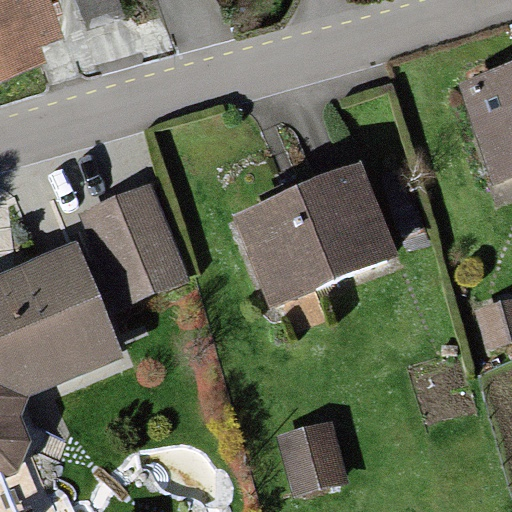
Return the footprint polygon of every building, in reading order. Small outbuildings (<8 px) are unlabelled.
[(0,0),(0,79),(36,68),(30,49),(56,41),(43,0),(0,0)] [(511,87),(461,106),(495,201),(511,194),(511,87)] [(361,192),(238,241),(270,320),(393,270),(361,192)] [(184,298),(149,200),(88,222),(123,320),(184,298)] [(75,272),(0,302),(0,409),(112,364),(75,272)] [(511,318),(481,326),(491,362),(511,356),(511,318)] [(324,447),(286,459),(299,500),(337,488),(324,447)]
